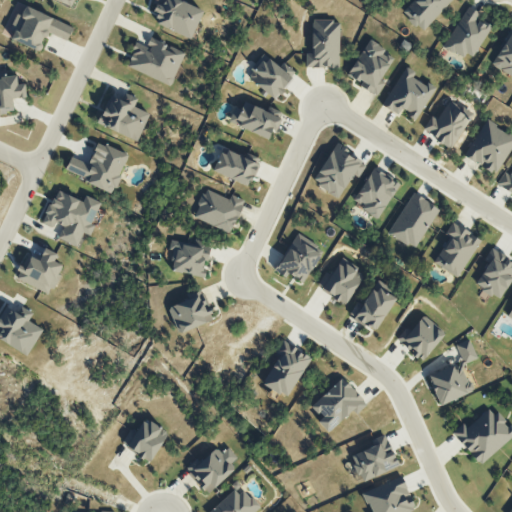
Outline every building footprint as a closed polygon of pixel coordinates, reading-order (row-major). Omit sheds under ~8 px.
[(190,39),(203,10),(180,0),(160,0),(161,0),(156,12),(159,13),(154,23),(190,39)] [(422,32),(450,0),(413,0),(401,13),(422,32)] [(73,27),(25,6),(21,16),(16,14),(10,28),(15,30),(11,39),(38,51),(46,32),(67,41),(73,27)] [(479,14),(468,7),(443,45),(468,61),(486,33),(479,29),(482,24),(475,20),(479,14)] [(339,21),(312,20),(311,54),(305,53),(305,68),(338,68),(339,21)] [(126,66),(170,86),(185,53),(150,37),(146,47),(136,43),(126,66)] [(392,59),(383,53),(385,49),(368,39),(347,75),(360,83),(359,86),(376,97),(384,83),(380,80),(392,59)] [(381,106),(400,117),(402,113),(415,121),(434,87),(426,82),(425,85),(412,78),(415,72),(405,66),(381,106)] [(0,113),(3,113),(2,109),(13,108),(12,98),(26,97),(25,84),(17,84),(16,76),(0,77),(0,113)] [(97,123),(137,142),(149,114),(133,107),(137,98),(126,93),(122,101),(110,96),(97,123)] [(452,148),(471,113),(447,100),(437,120),(430,116),(422,132),(452,148)] [(234,107),(228,122),(267,139),(271,129),(276,131),(281,118),(244,102),(240,109),(234,107)] [(64,172),(112,192),(128,155),(97,142),(88,164),(70,157),(64,172)] [(338,198),(352,175),(358,178),(366,164),(334,145),(312,182),(338,198)] [(212,174),(250,185),(257,162),(219,151),(212,174)] [(398,183),(372,168),(354,201),(363,206),(361,210),(378,220),(398,183)] [(228,199),(204,189),(192,218),(230,233),(244,200),(230,194),(228,199)] [(100,202),(85,195),(82,201),(55,190),(42,224),(53,228),(55,223),(63,226),(58,239),(77,246),(82,232),(90,236),(94,226),(91,224),(100,202)] [(414,249),(439,209),(412,193),(387,233),(414,249)] [(433,263),(456,278),(480,240),(452,222),(444,235),(449,238),(433,263)] [(275,272),(286,278),(288,274),(303,283),(322,250),(296,235),(275,272)] [(205,277),(209,246),(171,242),(169,258),(174,259),(173,273),(205,277)] [(15,278),(49,295),(63,265),(54,261),(57,254),(45,248),(39,261),(31,257),(25,268),(21,266),(15,278)] [(330,275),(326,272),(316,287),(344,305),(363,276),(340,260),(330,275)] [(348,315),(373,332),(394,300),(374,286),(360,306),(356,303),(348,315)] [(167,307),(177,333),(212,321),(202,294),(167,307)] [(0,339),(26,356),(43,330),(28,321),(33,313),(23,307),(18,314),(6,307),(0,316),(0,339)] [(421,361),(444,334),(423,316),(409,331),(405,328),(395,339),(421,361)] [(439,405),(472,392),(461,365),(477,359),(469,339),(455,345),(462,362),(427,376),(439,405)] [(288,398),(310,356),(281,341),(275,354),(278,355),(263,385),(288,398)] [(311,406),(321,418),(317,422),(327,433),(351,410),(355,415),(366,404),(341,378),(311,406)] [(135,433),(130,429),(120,444),(150,462),(168,433),(144,418),(135,433)] [(457,425),(456,448),(471,449),(471,461),(479,461),(480,426),(457,425)] [(372,447),(350,455),(360,481),(397,467),(385,434),(369,440),(372,447)] [(184,469),(207,494),(234,469),(230,465),(237,458),(227,448),(221,454),(215,448),(199,463),(195,459),(184,469)] [(369,511),(409,511),(415,509),(400,476),(361,493),(369,511)] [(209,511),(254,511),(259,507),(239,485),(209,511)]
